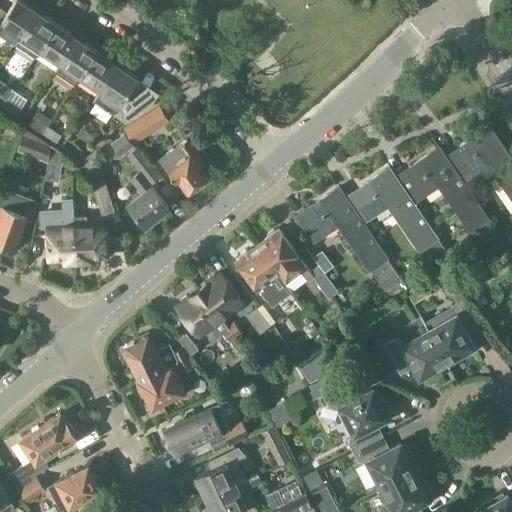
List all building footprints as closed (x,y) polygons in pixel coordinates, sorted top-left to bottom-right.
[(15,0),(7,12),(0,7),(0,33),(15,44),(38,10),(22,0),(15,0)] [(57,23),(38,10),(15,44),(35,57),(40,49),(57,23)] [(77,37),(57,23),(40,49),(60,62),(77,37)] [(77,37),(60,62),(54,71),(73,85),(80,75),(97,50),(77,37)] [(118,64),(97,50),(80,75),(101,89),(118,64)] [(118,64),(101,89),(102,90),(95,100),(127,121),(154,103),(131,88),(138,77),(118,64)] [(7,98),(2,106),(16,115),(21,107),(7,98)] [(160,105),(125,127),(134,141),(169,119),(160,105)] [(42,132),(47,125),(34,115),(29,122),(42,132)] [(511,157),(489,124),(445,154),(464,181),(492,161),(499,171),(495,174),(511,198),(511,157)] [(61,135),(47,125),(42,132),(56,142),(61,135)] [(26,129),(19,149),(48,160),(50,146),(26,129)] [(126,131),(114,140),(121,150),(134,142),(126,131)] [(187,140),(161,158),(176,180),(180,180),(188,192),(209,177),(202,167),(204,165),(187,140)] [(45,178),(59,181),(64,153),(51,144),(45,178)] [(428,153),(395,175),(413,201),(442,181),(449,192),(445,194),(469,230),(475,226),(485,240),(497,232),(487,217),(488,216),(464,181),(445,154),(438,144),(427,152),(428,153)] [(155,168),(138,147),(128,155),(141,171),(132,179),(144,193),(130,204),(150,230),(165,217),(162,213),(169,207),(145,177),(155,168)] [(75,171),(90,176),(99,178),(102,166),(98,164),(106,159),(98,148),(87,157),(79,163),(75,171)] [(389,166),(345,196),(362,222),(363,221),(393,201),(400,211),(395,214),(419,249),(425,245),(436,260),(447,253),(436,237),(438,237),(395,175),(389,166)] [(105,180),(99,178),(90,176),(102,214),(114,211),(105,180)] [(345,196),(339,186),(295,216),(312,242),(341,222),(348,231),(344,234),(368,270),(375,266),(389,286),(400,279),(385,257),(387,256),(363,221),(362,222),(345,196)] [(63,225),(48,226),(49,259),(77,258),(75,224),(74,216),(73,197),(62,197),(63,225)] [(0,211),(0,242),(18,249),(21,240),(18,239),(27,215),(2,206),(0,211)] [(75,224),(77,258),(106,256),(105,227),(88,228),(87,216),(74,216),(75,224)] [(310,271),(308,267),(279,229),(258,246),(277,273),(284,282),(290,290),(307,278),(308,281),(314,277),(329,298),(339,291),(319,264),(310,271)] [(267,298),(273,305),(291,291),(290,290),(284,282),(277,273),(258,246),(237,262),(265,299),(267,298)] [(498,256),(490,247),(482,254),(490,263),(498,256)] [(323,250),(314,257),(319,264),(328,258),(323,250)] [(200,288),(221,317),(242,301),(221,273),(200,288)] [(462,296),(468,293),(461,283),(456,287),(462,296)] [(221,317),(200,288),(178,305),(200,333),(209,326),(217,335),(222,331),(239,354),(245,349),(235,336),(228,326),(221,317)] [(426,323),(426,324),(450,366),(450,365),(447,360),(459,354),(461,358),(473,350),(471,347),(474,345),(468,335),(482,327),(463,299),(455,303),(452,310),(453,310),(427,325),(426,323)] [(259,332),(270,325),(257,307),(247,314),(259,332)] [(450,366),(426,324),(420,314),(404,324),(410,335),(401,340),(393,338),(384,344),(400,373),(414,366),(420,376),(423,375),(425,378),(437,371),(435,368),(446,361),(449,366),(450,366)] [(228,326),(235,336),(242,331),(235,322),(228,326)] [(191,353),(199,348),(187,332),(179,338),(191,353)] [(128,343),(126,350),(139,377),(138,378),(139,380),(173,364),(177,362),(187,357),(187,356),(184,348),(175,352),(170,342),(156,350),(148,333),(128,343)] [(310,381),(336,368),(323,348),(300,365),(310,381)] [(187,357),(177,362),(178,362),(178,363),(182,371),(192,367),(188,359),(188,357),(187,357)] [(139,380),(138,378),(146,395),(145,397),(149,404),(151,404),(152,407),(186,391),(173,364),(139,380)] [(358,386),(376,377),(371,367),(353,376),(358,386)] [(353,451),(383,435),(377,422),(387,417),(381,404),(384,403),(378,390),(374,392),(372,388),(350,400),(338,377),(320,387),(330,406),(337,408),(351,434),(348,442),(353,451)] [(176,451),(208,436),(215,452),(229,445),(229,444),(249,435),(242,421),(230,427),(219,403),(207,408),(179,422),(180,424),(167,430),(176,451)] [(42,471),(36,462),(75,437),(59,413),(21,439),(36,462),(29,466),(27,463),(8,475),(16,488),(42,471)] [(390,448),(383,435),(353,451),(358,460),(365,462),(379,488),(377,489),(377,490),(420,468),(419,467),(415,469),(409,458),(412,456),(406,444),(402,446),(400,442),(390,448)] [(292,458),(283,441),(270,448),(278,464),(292,458)] [(207,497),(246,479),(233,463),(243,454),(237,446),(209,459),(213,467),(197,474),(199,477),(194,482),(201,489),(203,488),(207,497)] [(99,491),(101,490),(89,466),(48,487),(60,511),(70,506),(84,499),(89,510),(101,503),(103,499),(99,491)] [(319,467),(304,474),(310,489),(326,482),(319,467)] [(420,468),(377,490),(378,490),(379,490),(389,511),(422,511),(419,504),(429,498),(428,495),(431,493),(425,480),(421,482),(416,471),(420,468)] [(236,511),(254,504),(248,490),(261,484),(257,473),(246,479),(207,497),(211,504),(208,508),(209,511),(236,511)] [(19,489),(28,502),(47,489),(38,476),(19,489)] [(279,505),(307,491),(302,481),(299,482),(297,480),(268,493),(275,507),(279,505)] [(313,492),(319,506),(333,499),(326,485),(313,492)] [(0,486),(0,511),(6,511),(14,507),(0,486)] [(307,491),(279,505),(282,511),(303,511),(314,507),(307,491)] [(511,511),(511,502),(507,494),(495,501),(493,498),(481,505),(482,508),(480,510),(480,511),(511,511)]
